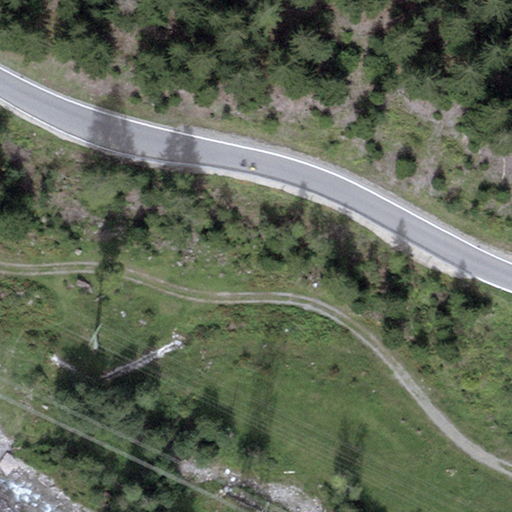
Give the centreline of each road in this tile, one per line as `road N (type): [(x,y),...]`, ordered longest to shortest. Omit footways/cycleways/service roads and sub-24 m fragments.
road 1 (track): [(511,469),(457,437),(339,313),(308,301),(163,287),(116,269),(0,268)]
road 2 (secondary): [(0,82),(119,133),(305,178),(511,277)]
